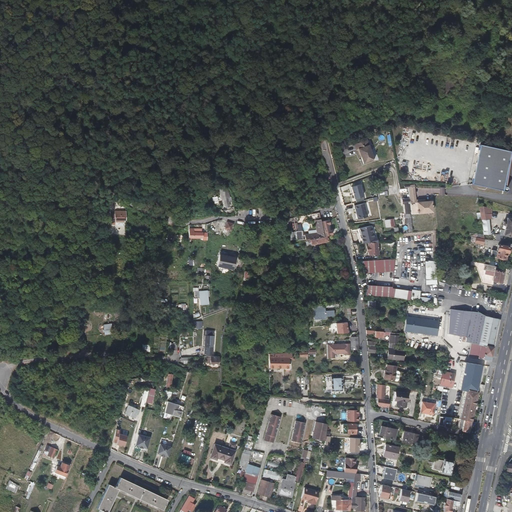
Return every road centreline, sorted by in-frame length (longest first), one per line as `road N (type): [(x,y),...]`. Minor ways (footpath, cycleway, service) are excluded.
road 1 (residential): [(368,412),(358,284),(340,205)]
road 2 (residential): [(183,221),(263,220),(340,205)]
road 3 (unknown): [(257,504),(269,414),(316,418)]
road 4 (residential): [(112,455),(28,414),(0,385)]
